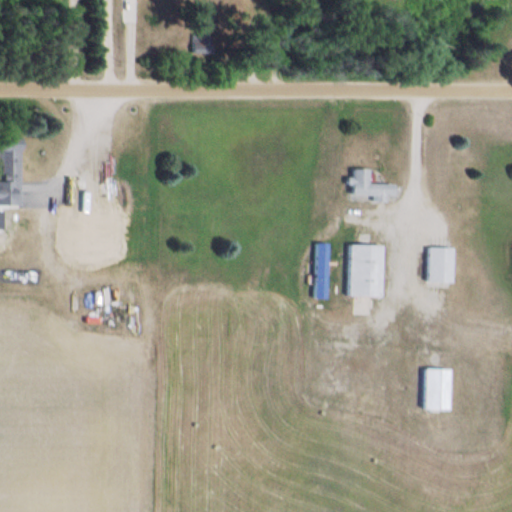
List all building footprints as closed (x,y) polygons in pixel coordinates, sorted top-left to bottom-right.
[(19,139),(0,138),(0,173),(19,173),(19,139)] [(369,170),(351,171),(352,198),(373,197),(373,202),(395,202),(395,185),(369,185),(369,170)] [(79,217),(126,217),(126,186),(83,186),(83,177),(80,177),(80,215),(60,214),(60,258),(79,258),(79,217)] [(0,202),(13,203),(13,183),(0,182),(0,202)] [(349,246),(349,298),(381,298),(382,246),(349,246)] [(452,248),(428,248),(428,283),(452,283),(452,248)] [(424,411),(450,411),(450,369),(424,369),(424,411)]
